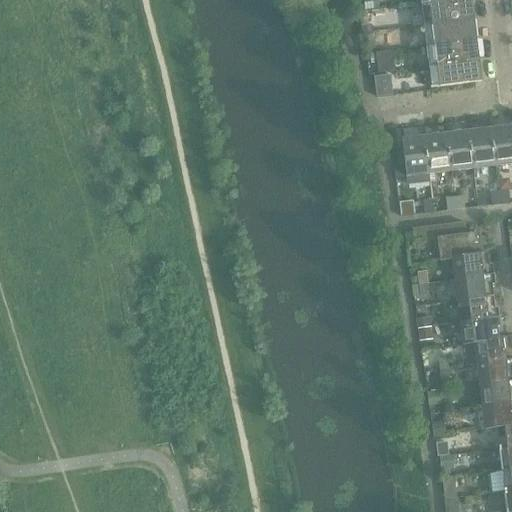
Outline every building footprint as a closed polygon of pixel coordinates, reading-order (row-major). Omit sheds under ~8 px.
[(474,0),(423,7),(425,28),(477,21),(474,0)] [(477,21),(425,28),(428,49),(438,48),(480,43),(477,21)] [(480,43),(438,48),(441,68),(482,63),(480,43)] [(482,63),(441,68),(443,88),(479,83),(479,85),(482,85),(482,83),(485,83),(482,63)] [(511,127),(491,130),(495,167),(511,165),(511,127)] [(491,130),(469,133),(474,170),(495,167),(491,130)] [(469,133),(446,136),(451,173),(474,170),(469,133)] [(446,136),(424,139),(429,175),(451,173),(446,136)] [(429,175),(424,139),(402,141),(406,178),(429,175)] [(498,193),(500,206),(509,205),(507,192),(498,193)] [(500,206),(498,193),(491,194),(492,207),(500,206)] [(454,199),(456,211),(465,210),(463,198),(454,199)] [(456,211),(454,199),(446,200),(448,212),(456,211)] [(424,203),(425,215),(434,214),(432,202),(424,203)] [(476,257),(476,256),(474,240),(477,240),(477,234),(465,236),(464,223),(412,230),(414,243),(437,240),(440,263),(452,261),(452,260),(476,257)] [(488,254),(476,256),(476,257),(452,260),(452,261),(454,282),(494,277),(493,272),(490,272),(488,254)] [(418,274),(419,287),(428,286),(427,273),(418,274)] [(494,277),(454,282),(457,303),(493,298),(491,281),(494,281),(494,277)] [(428,286),(419,287),(421,298),(430,297),(428,286)] [(495,315),(493,298),(457,303),(460,325),(499,320),(499,315),(495,315)] [(433,319),(418,321),(419,330),(434,328),(433,319)] [(499,320),(460,325),(462,347),(474,345),(499,342),(498,340),(497,324),(500,324),(499,320)] [(431,329),(419,331),(420,342),(433,341),(431,329)] [(474,345),(477,366),(511,361),(511,352),(510,339),(498,340),(499,342),(474,345)] [(438,358),(440,371),(449,370),(447,357),(438,358)] [(511,361),(477,366),(480,387),(511,383),(511,361)] [(449,370),(440,371),(441,382),(450,381),(449,370)] [(511,383),(480,387),(482,409),(511,405),(511,383)] [(436,394),(427,395),(429,408),(438,407),(436,394)] [(511,405),(482,409),(485,431),(497,430),(497,429),(511,426),(511,405)] [(442,423),(432,424),(434,438),(444,436),(442,423)] [(511,426),(497,429),(497,430),(499,451),(511,449),(511,426)] [(459,443),(460,456),(469,455),(468,442),(459,443)] [(447,444),(437,445),(439,458),(440,457),(448,456),(447,444)] [(511,449),(499,451),(502,472),(511,470),(511,449)] [(469,455),(460,456),(462,467),(471,466),(469,455)] [(451,457),(440,458),(442,471),(453,469),(451,457)] [(511,470),(502,472),(505,494),(511,492),(511,470)] [(455,480),(443,481),(445,500),(457,499),(455,480)] [(464,486),(466,498),(474,497),(473,485),(464,486)]
